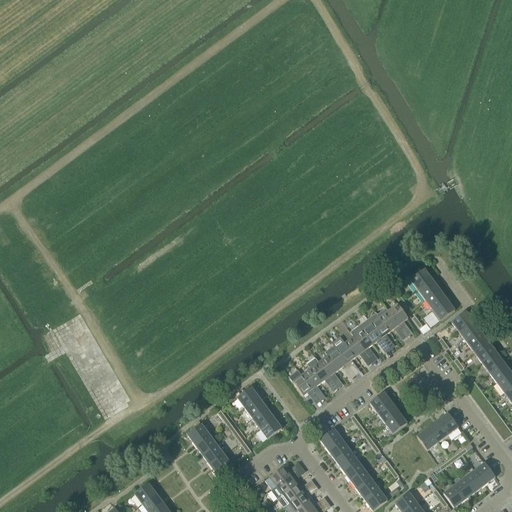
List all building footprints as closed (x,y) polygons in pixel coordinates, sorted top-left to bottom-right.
[(174,110),(148,126),(159,144),(185,128),(174,110)] [(136,138),(43,197),(59,223),(152,164),(136,138)] [(410,281),(417,292),(432,281),(424,271),(410,281)] [(417,292),(425,302),(439,292),(432,281),(417,292)] [(425,302),(432,312),(447,302),(439,292),(425,302)] [(58,319),(67,314),(59,301),(51,306),(58,319)] [(0,348),(20,337),(0,302),(0,348)] [(447,302),(432,312),(440,323),(454,312),(447,302)] [(387,309),(386,310),(401,331),(404,328),(402,325),(407,320),(397,306),(389,312),(387,309)] [(386,310),(377,317),(390,334),(395,329),(398,333),(401,331),(386,310)] [(451,324),(459,334),(473,324),(466,313),(451,324)] [(373,317),(367,322),(384,344),(387,341),(384,338),(390,334),(377,317),(376,315),(373,317)] [(76,335),(84,329),(78,321),(73,325),(67,318),(61,322),(67,330),(70,327),(76,335)] [(367,322),(359,328),(372,346),(378,342),(381,346),(384,344),(367,322)] [(459,334),(466,345),(481,334),(473,324),(459,334)] [(354,338),(353,338),(366,356),(369,354),(367,350),(372,346),(359,328),(350,334),(354,338)] [(56,329),(44,336),(48,342),(60,335),(56,329)] [(466,345),(474,355),(488,344),(481,334),(466,345)] [(50,348),(65,342),(62,336),(48,342),(50,348)] [(353,338),(344,345),(355,359),(361,355),(363,359),(366,356),(353,338)] [(56,352),(65,347),(62,342),(53,348),(56,352)] [(474,355),(481,365),(496,354),(488,344),(474,355)] [(344,345),(336,351),(349,369),(352,367),(350,363),(355,359),(344,345)] [(349,369),(336,351),(333,347),(324,354),(327,358),(338,372),(343,368),(346,371),(349,369)] [(481,365),(489,375),(503,364),(496,354),(481,365)] [(327,358),(318,364),(332,382),(335,380),(332,376),(338,372),(327,358)] [(310,371),(320,385),(326,381),(329,384),(332,382),(318,364),(315,359),(307,366),(310,371)] [(489,375),(497,385),(511,375),(503,364),(489,375)] [(307,372),(301,377),(314,395),(317,393),(315,389),(320,385),(310,371),(307,372)] [(301,377),(298,372),(288,379),(303,398),(309,394),(311,397),(314,395),(301,377)] [(497,385),(504,395),(511,389),(511,376),(511,375),(497,385)] [(466,392),(469,397),(479,390),(475,385),(472,388),(466,392)] [(237,399),(245,410),(259,399),(251,389),(237,399)] [(469,397),(473,402),(483,395),(479,390),(469,397)] [(369,405),(377,415),(392,404),(384,394),(369,405)] [(473,402),(477,408),(487,400),(483,395),(473,402)] [(245,410),(252,420),(267,409),(259,399),(245,410)] [(477,408),(481,413),(490,406),(487,400),(477,408)] [(377,415),(385,425),(399,415),(392,404),(377,415)] [(104,415),(114,409),(112,405),(102,411),(104,415)] [(481,413),(485,418),(494,411),(490,406),(481,413)] [(152,407),(136,418),(133,415),(125,421),(131,429),(156,412),(152,407)] [(252,420),(260,430),(274,420),(267,409),(252,420)] [(217,414),(225,424),(228,422),(221,411),(217,414)] [(485,418),(488,423),(498,416),(494,411),(485,418)] [(399,415),(385,425),(393,436),(407,425),(399,415)] [(447,415),(437,423),(448,437),(458,429),(447,415)] [(488,423),(492,428),(502,421),(498,416),(488,423)] [(350,419),(357,430),(361,427),(353,417),(350,419)] [(274,420),(260,430),(267,441),(282,430),(274,420)] [(492,428),(496,433),(506,426),(502,421),(492,428)] [(199,422),(193,426),(195,430),(201,426),(199,422)] [(225,424),(232,435),(236,432),(228,422),(225,424)] [(437,423),(427,430),(437,445),(448,437),(437,423)] [(187,436),(195,447),(209,436),(201,426),(195,430),(187,436)] [(496,433),(500,438),(509,431),(506,426),(496,433)] [(115,441),(123,435),(116,427),(109,434),(115,441)] [(357,430),(365,440),(368,437),(361,427),(357,430)] [(437,445),(427,430),(416,438),(427,452),(437,445)] [(320,442),(327,452),(342,441),(334,431),(320,442)] [(511,434),(509,431),(500,438),(504,443),(511,437),(511,434)] [(232,435),(240,445),(243,442),(236,432),(232,435)] [(195,447),(202,457),(217,446),(209,436),(195,447)] [(365,440),(372,450),(376,447),(368,437),(365,440)] [(327,452),(335,462),(349,451),(342,441),(327,452)] [(243,442),(240,445),(248,455),(251,453),(243,442)] [(470,445),(460,453),(462,457),(473,449),(470,445)] [(202,457),(210,467),(224,457),(217,446),(202,457)] [(335,462),(342,472),(357,462),(349,451),(335,462)] [(460,453),(449,461),(452,464),(462,457),(460,453)] [(224,457),(210,467),(218,478),(232,467),(224,457)] [(449,461),(439,468),(442,472),(452,464),(449,461)] [(342,472),(350,482),(364,472),(357,462),(342,472)] [(383,464),(388,470),(391,468),(387,462),(383,464)] [(484,465),(474,472),(485,487),(495,479),(484,465)] [(391,468),(388,470),(395,480),(399,478),(391,468)] [(265,483),(271,492),(276,488),(294,475),(291,472),(288,475),(284,469),(265,483)] [(350,482),(358,493),(372,482),(364,472),(350,482)] [(474,472),(464,480),(474,494),(485,487),(474,472)] [(276,488),(282,497),(297,486),(293,481),(296,478),(294,475),(276,488)] [(464,480),(454,487),(464,502),(474,494),(464,480)] [(358,493),(365,503),(379,492),(372,482),(358,493)] [(134,496),(142,506),(156,496),(149,485),(134,496)] [(289,505),(289,506),(307,493),(304,489),(301,492),(297,486),(282,497),(277,501),(283,509),(289,505)] [(464,502),(454,487),(443,495),(454,509),(464,502)] [(397,490),(390,495),(392,498),(399,493),(397,490)] [(432,493),(440,504),(443,501),(436,491),(432,493)] [(379,492),(365,503),(371,511),(374,511),(387,503),(379,492)] [(289,506),(293,511),(298,511),(313,501),(307,493),(289,506)] [(395,505),(399,511),(407,511),(417,505),(409,494),(395,505)] [(431,495),(419,504),(424,511),(436,503),(431,495)] [(142,506),(146,511),(155,511),(164,506),(156,496),(142,506)] [(298,511),(316,511),(320,510),(313,501),(298,511)]
